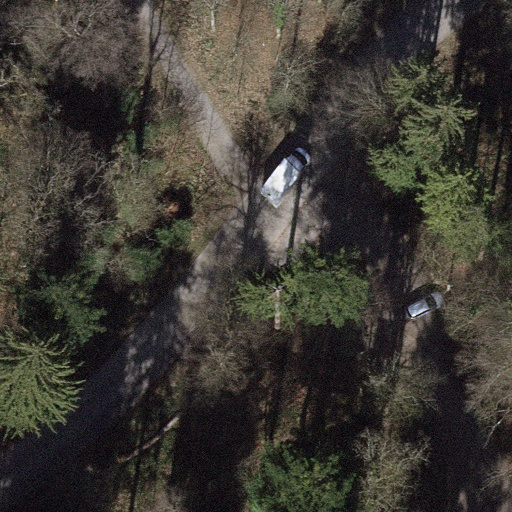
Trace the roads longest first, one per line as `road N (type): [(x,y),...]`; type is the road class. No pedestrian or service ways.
road 1 (unclassified): [(449,0),(429,14),(301,181),(0,493)]
road 2 (track): [(456,511),(439,435),(373,269),(301,181),(218,146),(136,0)]
